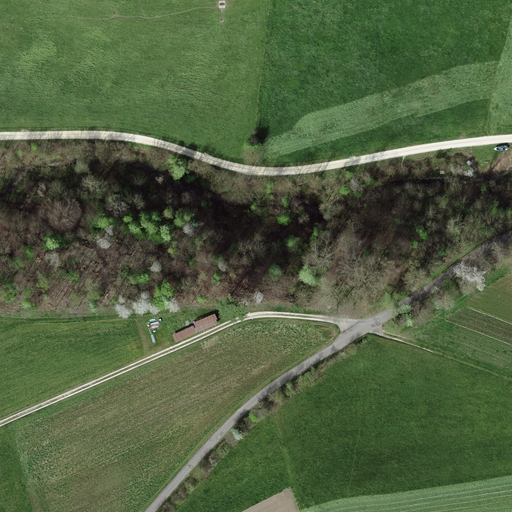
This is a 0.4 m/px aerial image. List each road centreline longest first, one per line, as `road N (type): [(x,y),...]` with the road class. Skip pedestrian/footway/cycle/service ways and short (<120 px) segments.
road 1 (track): [(511,140),(319,172),(247,172),(126,138),(0,137)]
road 2 (unclassified): [(152,511),(286,372),(511,234)]
road 3 (track): [(358,330),(283,318),(234,322),(0,423)]
